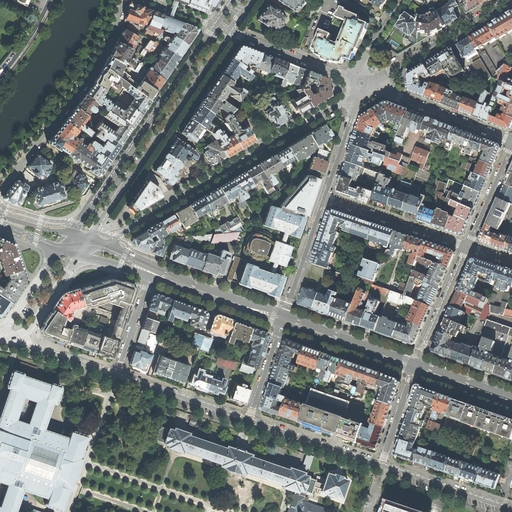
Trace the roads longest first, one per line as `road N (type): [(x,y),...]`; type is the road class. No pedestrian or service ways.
road 1 (residential): [(105,245),(361,83)]
road 2 (secondary): [(213,25),(71,232)]
road 3 (secondary): [(91,238),(232,32)]
road 4 (residential): [(0,189),(92,73),(123,0)]
road 5 (residential): [(361,83),(511,0)]
road 6 (residential): [(361,83),(511,141)]
road 7 (residential): [(467,247),(324,198)]
road 8 (residential): [(115,375),(248,420)]
road 9 (residential): [(248,420),(381,464)]
road 10 (primary): [(283,318),(415,364)]
road 11 (primary): [(152,271),(283,318)]
road 12 (residential): [(232,32),(361,83)]
road 13 (residential): [(381,464),(511,509)]
road 14 (residential): [(415,364),(467,247)]
road 15 (residential): [(324,198),(283,318)]
road 16 (residential): [(361,83),(324,198)]
